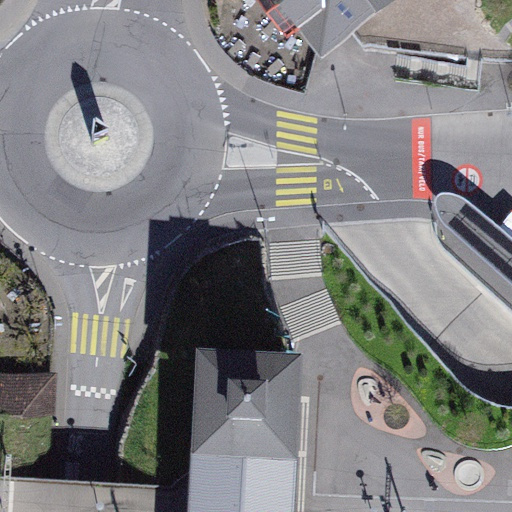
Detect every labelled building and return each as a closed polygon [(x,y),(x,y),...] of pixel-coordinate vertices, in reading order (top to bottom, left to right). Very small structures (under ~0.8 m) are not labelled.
[(374,0),(275,0),(290,19),(302,10),(323,38),(346,21),(374,0)] [(511,240),(469,205),(457,198),(448,195),(441,195),(436,198),(433,204),(434,210),(437,216),(443,226),(511,288),(511,240)] [(198,351),(192,457),(219,459),(296,463),(297,441),(300,394),(302,357),(198,351)] [(0,414),(47,417),(48,389),(40,389),(0,387),(0,414)] [(219,459),(192,457),(188,511),(292,511),(296,463),(219,459)]
